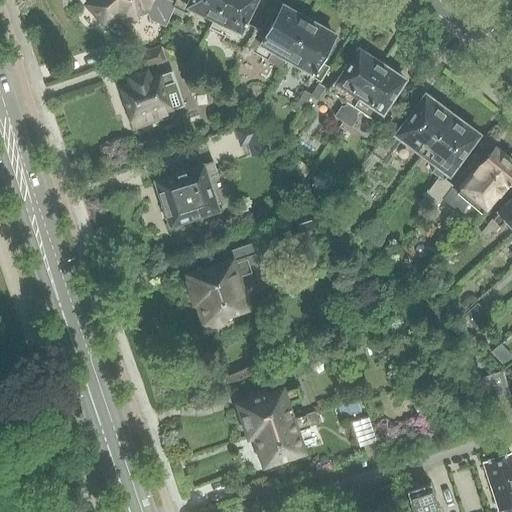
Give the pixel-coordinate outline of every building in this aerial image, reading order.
[(87,1),(87,3),(89,4),(113,31),(115,33),(117,34),(119,34),(122,34),(123,34),(128,32),(133,27),(124,17),(135,15),(140,16),(147,15),(150,20),(165,26),(171,13),(174,7),(176,2),(168,0),(89,0),(89,1),(87,1)] [(189,7),(214,19),(223,0),(176,0),(176,2),(174,7),(185,12),(186,13),(189,7)] [(246,48),(256,27),(244,22),(254,0),(223,0),(214,19),(210,29),(225,36),(223,40),(243,50),(244,47),(246,48)] [(287,59),(309,20),(289,8),(288,10),(282,7),(277,16),(272,13),(261,30),(256,27),(246,48),(268,61),(281,68),(287,58),(287,59)] [(309,20),(287,59),(301,66),(299,71),(320,83),(329,68),(325,66),(335,49),(329,46),(335,37),(329,34),(330,32),(309,20)] [(166,62),(162,49),(137,58),(141,70),(166,62)] [(336,118),(343,122),(380,66),(359,52),(349,68),(346,66),(329,91),(350,105),(348,109),(342,109),(336,118)] [(380,66),(343,122),(351,127),(357,120),(356,114),(358,110),(378,123),(395,98),(393,97),(403,81),(380,66)] [(184,106),(177,82),(174,83),(170,72),(150,79),(147,71),(119,80),(135,125),(172,113),(171,111),(184,106)] [(318,85),(311,96),(317,100),(324,88),(318,85)] [(304,92),(294,109),(300,113),(310,96),(304,92)] [(402,140),(422,155),(451,115),(425,96),(394,139),(384,137),(372,154),(383,163),(397,145),(398,146),(402,140)] [(451,115),(422,155),(442,170),(438,175),(439,176),(420,203),(432,212),(448,191),(452,185),(445,179),(478,135),(451,115)] [(258,120),(233,129),(240,147),(265,138),(258,120)] [(456,204),(469,214),(480,201),(487,207),(511,177),(511,165),(493,150),(485,160),(481,157),(474,165),(478,168),(454,197),(448,191),(432,212),(444,221),(456,204)] [(298,160),(290,170),(301,180),(310,170),(298,160)] [(206,178),(217,174),(213,162),(187,170),(184,163),(169,168),(172,175),(155,181),(169,225),(188,218),(189,221),(203,216),(202,214),(216,209),(206,178)] [(314,171),(303,184),(318,195),(328,182),(314,171)] [(505,221),(511,229),(511,198),(504,207),(498,213),(482,231),(487,237),(505,221)] [(322,228),(315,207),(287,216),(295,238),(322,228)] [(242,296),(266,288),(251,244),(221,254),(225,264),(189,276),(190,281),(188,281),(195,300),(197,300),(204,320),(245,306),(242,296)] [(453,296),(445,304),(452,311),(459,303),(453,296)] [(511,397),(503,370),(477,378),(485,405),(511,397)] [(289,421),(284,406),(286,405),(285,402),(299,398),(296,389),(280,394),(279,391),(264,396),(262,390),(247,395),(249,401),(238,404),(248,435),(254,433),(289,421)] [(360,413),(357,403),(338,408),(341,417),(348,416),(360,413)] [(289,421),(254,433),(267,472),(284,466),(281,458),(299,452),(293,432),(319,424),(315,412),(289,421)] [(365,420),(363,414),(351,417),(353,424),(351,424),(358,448),(375,443),(368,419),(365,420)] [(500,511),(511,506),(511,456),(511,453),(484,461),(500,511)] [(439,511),(430,483),(406,491),(413,511),(439,511)]
